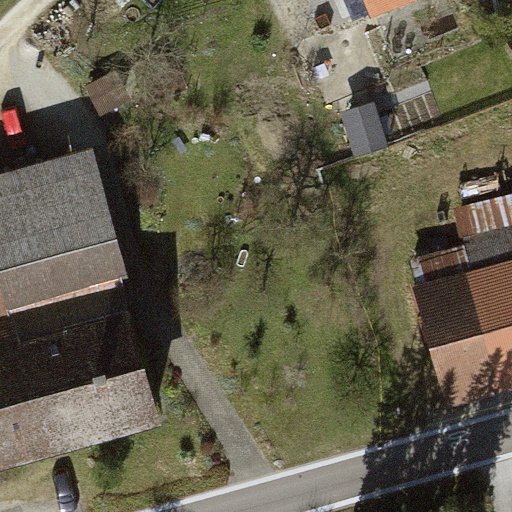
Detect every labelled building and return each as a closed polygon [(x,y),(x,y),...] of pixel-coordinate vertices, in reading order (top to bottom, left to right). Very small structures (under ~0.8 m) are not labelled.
[(369,0),(373,9),(393,0),(369,0)] [(88,92),(105,107),(120,90),(103,75),(88,92)] [(389,144),(378,108),(346,119),(342,108),(315,117),(326,152),(354,143),(358,154),(389,144)] [(0,451),(164,406),(95,157),(0,183),(0,451)] [(410,266),(451,409),(511,391),(511,203),(448,222),(457,252),(410,266)]
